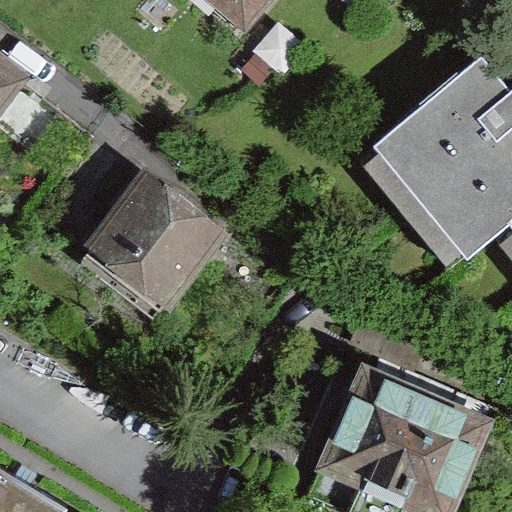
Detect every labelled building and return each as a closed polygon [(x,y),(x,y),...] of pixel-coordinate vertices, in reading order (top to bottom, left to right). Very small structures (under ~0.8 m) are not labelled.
[(274,0),(217,0),(250,28),(274,0)] [(368,0),(344,0),(357,12),(368,0)] [(313,47),(285,24),(261,51),(289,75),(313,47)] [(511,226),(511,89),(486,58),(380,147),(473,258),(511,226)] [(0,114),(20,87),(0,72),(0,114)] [(223,245),(146,188),(97,252),(175,310),(223,245)] [(463,511),(504,411),(369,358),(316,492),(367,511),(463,511)] [(74,511),(0,468),(0,511),(74,511)]
